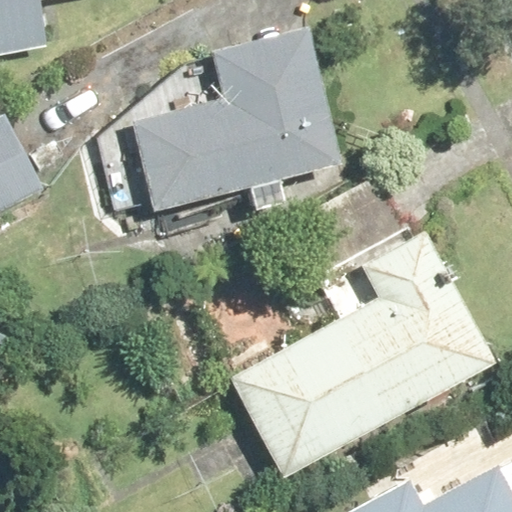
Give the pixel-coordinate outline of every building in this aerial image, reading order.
[(0,0),(0,38),(133,19),(129,0),(0,0)] [(137,93),(144,141),(52,160),(73,259),(263,219),(242,120),(240,120),(234,79),(137,93)] [(0,215),(43,193),(0,112),(0,215)] [(417,401),(348,268),(284,300),(300,332),(151,416),(206,511),(228,511),(375,428),(373,424),(417,401)] [(485,511),(465,476),(405,511),(386,480),(333,511),(485,511)]
